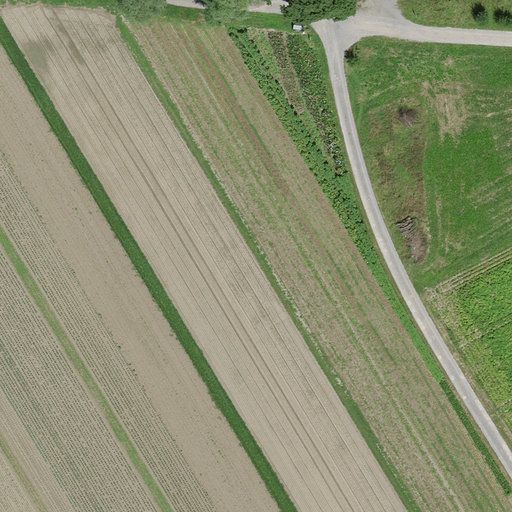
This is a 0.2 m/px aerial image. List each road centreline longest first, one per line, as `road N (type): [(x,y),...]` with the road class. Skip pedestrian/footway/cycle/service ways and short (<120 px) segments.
road 1 (track): [(511,482),(405,292),(349,158),(325,0)]
road 2 (track): [(268,0),(329,25),(511,36)]
